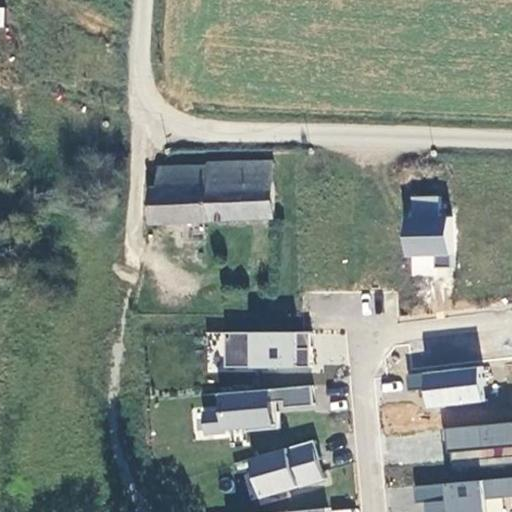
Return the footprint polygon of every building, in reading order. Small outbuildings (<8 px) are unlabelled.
[(274,216),(272,160),(208,161),(208,164),(157,165),(157,185),(150,185),(152,219),(274,216)] [(414,220),(403,220),(403,256),(460,256),(460,213),(445,213),(445,197),(414,197),(414,220)] [(225,332),(225,366),(312,365),(311,330),(225,332)] [(407,373),(408,388),(423,387),(425,409),(488,403),(485,366),(407,373)] [(203,435),(278,429),(276,408),(317,405),(316,385),(217,392),(219,413),(202,414),(203,435)] [(511,420),(443,427),(445,451),(511,444),(511,420)] [(325,482),(312,439),(247,457),(259,500),(325,482)] [(511,473),(412,484),(414,501),(423,500),(424,511),(488,511),(487,500),(511,496),(511,473)]
